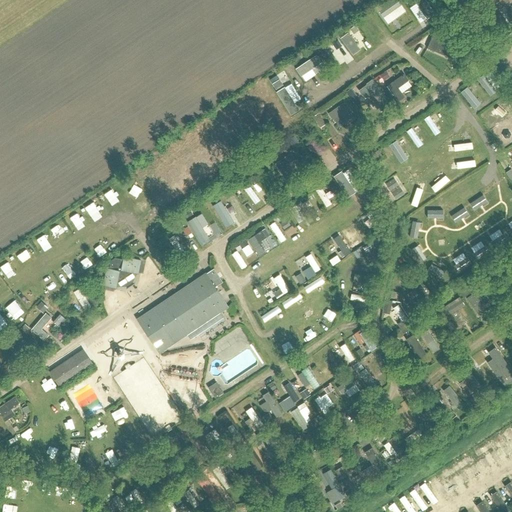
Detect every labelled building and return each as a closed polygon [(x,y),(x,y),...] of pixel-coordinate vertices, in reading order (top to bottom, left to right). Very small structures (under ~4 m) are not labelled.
[(414,15),(412,16),(414,21),(430,13),(425,3),(412,9),(414,15)] [(369,24),(376,20),(370,11),(363,16),(369,24)] [(347,25),(353,40),(361,36),(355,22),(347,25)] [(444,48),(448,38),(434,32),(427,48),(454,59),(457,53),(444,48)] [(393,60),(374,77),(394,101),(414,84),(393,60)] [(477,79),(490,96),(496,91),(484,74),(477,79)] [(358,90),(363,96),(365,99),(373,93),(379,101),(385,97),(372,79),(358,90)] [(474,109),(480,103),(467,87),(460,92),(474,109)] [(362,103),(351,88),(345,92),(356,107),(362,103)] [(353,120),(342,104),(328,114),(333,120),(340,115),(347,124),(353,120)] [(428,113),(422,116),(431,136),(437,133),(428,113)] [(311,120),(317,128),(323,123),(317,115),(311,120)] [(402,130),(412,148),(420,144),(410,126),(402,130)] [(291,136),(285,140),(291,147),(296,144),(291,136)] [(396,140),(389,145),(401,163),(407,158),(396,140)] [(374,162),(383,156),(379,150),(370,156),(374,162)] [(286,180),(292,175),(286,166),(295,160),(290,153),(274,164),(286,180)] [(453,157),(441,162),(445,171),(456,166),(453,157)] [(427,174),(431,183),(439,178),(435,170),(427,174)] [(333,178),(337,183),(344,177),(340,172),(333,178)] [(396,200),(404,194),(393,178),(385,184),(396,200)] [(249,184),(242,187),(250,204),(257,201),(249,184)] [(469,204),(477,199),(469,188),(462,193),(469,204)] [(321,189),(315,192),(323,207),(329,204),(321,189)] [(338,189),(337,200),(345,200),(346,189),(338,189)] [(214,199),(219,203),(225,196),(220,191),(214,199)] [(440,205),(445,215),(455,210),(450,200),(440,205)] [(207,205),(210,211),(217,207),(214,201),(207,205)] [(293,205),(287,209),(295,222),(301,218),(293,205)] [(210,211),(217,224),(225,220),(218,207),(210,211)] [(434,220),(441,216),(437,211),(430,215),(434,220)] [(199,219),(202,226),(208,223),(205,216),(199,219)] [(278,244),(284,241),(273,220),(267,224),(278,244)] [(189,226),(193,235),(200,232),(196,223),(189,226)] [(261,226),(255,231),(265,242),(271,237),(261,226)] [(332,252),(337,248),(341,253),(349,246),(338,234),(326,245),(332,252)] [(255,258),(262,253),(250,235),(226,251),(239,270),(248,265),(240,253),(245,260),(253,255),(255,258)] [(401,247),(410,246),(410,236),(400,236),(401,247)] [(311,250),(292,262),(297,270),(316,258),(311,250)] [(141,260),(125,257),(124,260),(116,258),(112,261),(110,269),(107,268),(104,285),(117,287),(117,284),(128,284),(131,282),(136,272),(139,273),(141,260)] [(426,263),(418,269),(423,276),(436,268),(431,260),(426,263)] [(268,289),(272,298),(287,291),(278,271),(269,275),(274,287),(268,289)] [(193,344),(210,333),(204,324),(228,307),(206,274),(138,319),(161,352),(187,335),(193,344)] [(299,286),(306,281),(303,277),(296,281),(299,286)] [(412,311),(430,298),(418,282),(412,286),(418,296),(407,304),(412,311)] [(79,311),(87,308),(79,288),(71,291),(79,311)] [(479,315),(484,311),(477,302),(486,296),(481,288),(467,298),(479,315)] [(248,291),(241,295),(246,302),(252,299),(248,291)] [(348,293),(346,300),(359,303),(361,296),(348,293)] [(281,307),(290,304),(287,294),(277,297),(281,307)] [(257,309),(265,304),(262,298),(253,303),(257,309)] [(405,317),(396,301),(385,307),(393,323),(405,317)] [(276,305),(255,310),(258,320),(278,314),(276,305)] [(303,346),(319,338),(316,330),(299,338),(303,346)] [(218,332),(205,340),(213,351),(226,343),(218,332)] [(350,336),(344,340),(348,346),(354,342),(350,336)] [(59,388),(93,365),(82,349),(48,372),(59,388)] [(494,372),(504,365),(494,350),(489,353),(492,358),(487,362),(494,372)] [(326,353),(321,356),(324,359),(319,362),(326,376),(336,371),(326,353)] [(295,365),(299,370),(306,365),(302,361),(295,365)] [(305,367),(298,371),(309,388),(316,383),(305,367)] [(371,372),(374,378),(380,374),(377,368),(371,372)] [(468,396),(480,385),(467,371),(462,375),(469,383),(462,389),(468,396)] [(303,390),(305,384),(298,381),(295,387),(303,390)] [(215,398),(224,393),(217,382),(208,387),(215,398)] [(291,402),(297,398),(286,382),(280,386),(291,402)] [(451,405),(458,400),(446,385),(439,391),(451,405)] [(315,406),(322,402),(317,395),(310,399),(315,406)] [(0,414),(5,422),(16,414),(12,408),(20,403),(15,396),(0,406),(0,414)] [(285,397),(278,400),(280,405),(287,402),(285,397)] [(257,405),(261,411),(267,407),(262,401),(257,405)] [(291,412),(294,418),(310,410),(307,404),(291,412)] [(242,410),(245,418),(241,420),(244,426),(249,424),(251,428),(258,424),(250,406),(242,410)] [(17,431),(19,435),(27,432),(25,427),(17,431)] [(242,431),(246,436),(252,432),(248,427),(242,431)] [(400,436),(404,443),(420,434),(416,427),(400,436)] [(41,452),(51,452),(52,432),(42,432),(41,452)] [(26,437),(20,440),(22,445),(28,443),(26,437)] [(361,472),(365,480),(385,468),(372,448),(364,452),(372,465),(361,472)] [(221,487),(228,483),(222,473),(215,477),(221,487)] [(205,479),(199,483),(208,501),(215,497),(205,479)] [(103,503),(106,511),(118,511),(120,511),(115,498),(103,503)] [(166,509),(168,511),(184,511),(186,511),(176,500),(166,509)]
